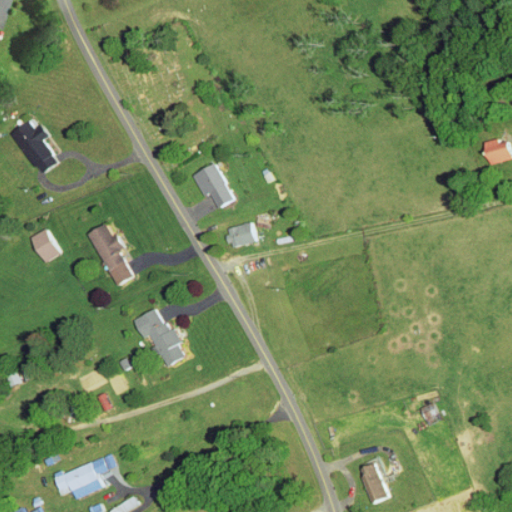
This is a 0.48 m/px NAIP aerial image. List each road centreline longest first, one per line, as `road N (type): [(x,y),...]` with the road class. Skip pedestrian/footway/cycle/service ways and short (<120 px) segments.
road 1 (tertiary): [(333,511),(281,383),(64,0)]
road 2 (residential): [(292,407),(135,511)]
